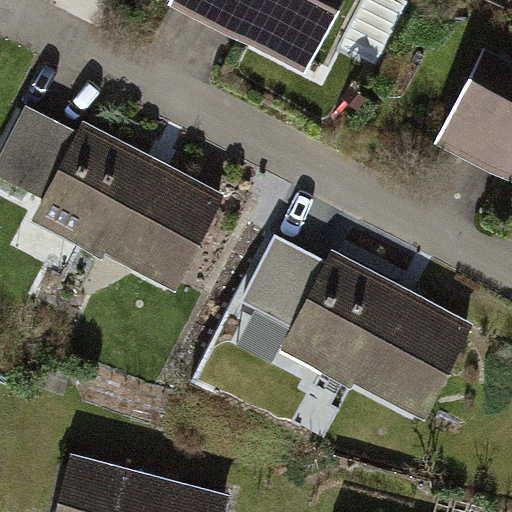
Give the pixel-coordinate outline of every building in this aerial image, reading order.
[(343,0),(191,0),(187,9),(320,81),(360,9),(343,0)] [(511,78),(486,68),(453,156),(511,177),(511,78)] [(40,125),(14,183),(68,207),(55,234),(197,298),(235,214),(40,125)] [(340,282),(314,358),(461,407),(487,331),(340,282)] [(216,511),(93,473),(80,511),(216,511)]
